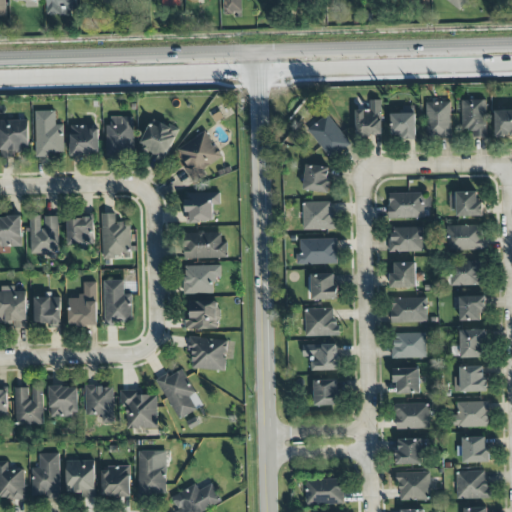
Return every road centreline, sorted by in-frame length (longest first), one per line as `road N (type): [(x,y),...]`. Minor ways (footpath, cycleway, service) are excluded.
road 1 (tertiary): [(271,511),(257,48)]
road 2 (residential): [(368,171),(372,511)]
road 3 (tertiary): [(0,78),(258,72)]
road 4 (tertiary): [(257,48),(0,54)]
road 5 (tertiary): [(258,72),(511,65)]
road 6 (residential): [(160,262),(164,327),(148,351),(0,357)]
road 7 (residential): [(0,185),(132,181),(155,199),(160,262)]
road 8 (residential): [(507,171),(511,350)]
road 9 (residential): [(511,163),(368,171)]
road 10 (tertiary): [(388,44),(257,48)]
road 11 (tertiary): [(511,40),(388,44)]
